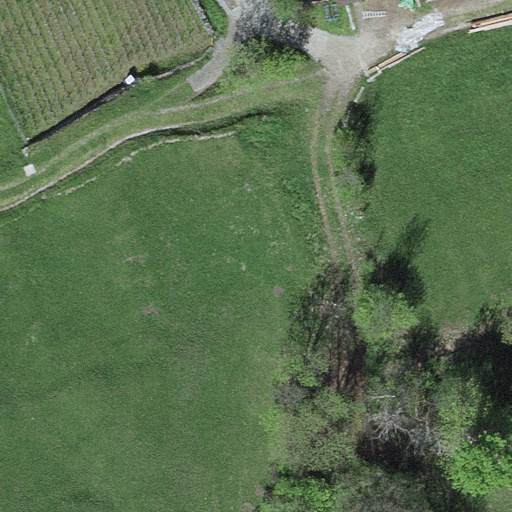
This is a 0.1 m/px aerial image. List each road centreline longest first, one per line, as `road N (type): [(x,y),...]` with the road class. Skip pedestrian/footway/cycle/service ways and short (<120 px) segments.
road 1 (motorway): [(182,511),(511,170)]
road 2 (motorway): [(343,0),(0,320)]
